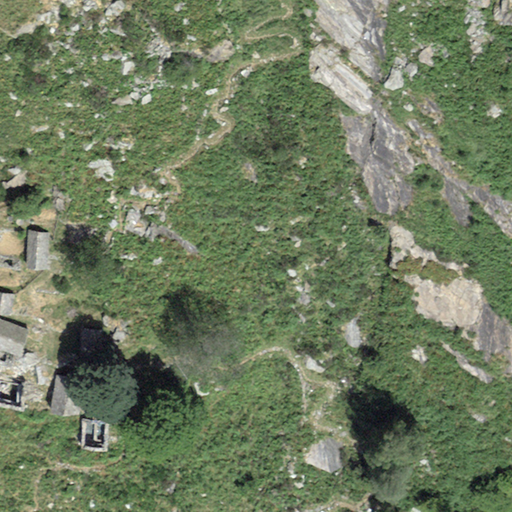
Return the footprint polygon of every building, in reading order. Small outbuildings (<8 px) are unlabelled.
[(47,233),(26,233),(26,270),(48,270),(47,233)] [(14,295),(0,293),(0,313),(11,315),(14,295)] [(29,329),(0,320),(0,350),(20,357),(29,329)] [(82,329),(79,360),(100,362),(103,331),(82,329)] [(29,373),(0,371),(0,407),(27,409),(29,373)] [(87,380),(55,375),(49,413),(81,418),(87,380)]
